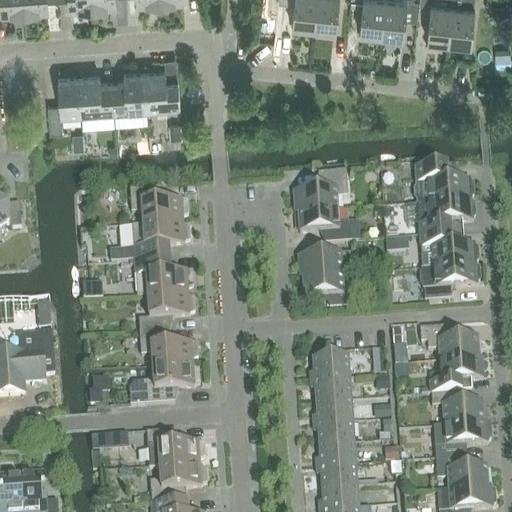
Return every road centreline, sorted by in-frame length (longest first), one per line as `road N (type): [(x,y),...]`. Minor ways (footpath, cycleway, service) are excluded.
road 1 (residential): [(479,97),(215,70)]
road 2 (residential): [(0,425),(237,413)]
road 3 (residential): [(215,70),(203,49),(185,40),(0,55)]
road 4 (residential): [(284,325),(496,311)]
road 5 (residential): [(511,511),(496,311)]
road 6 (residential): [(298,511),(284,325)]
road 7 (residential): [(284,325),(277,219),(268,212),(223,215)]
road 8 (residential): [(223,215),(215,70)]
road 9 (residential): [(496,311),(486,175)]
